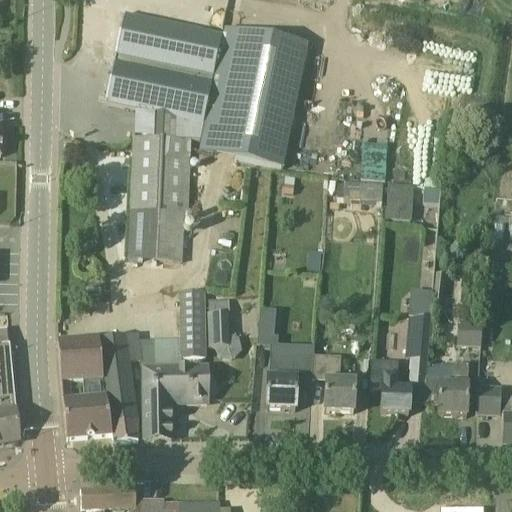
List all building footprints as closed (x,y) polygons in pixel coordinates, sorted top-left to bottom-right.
[(205,127),(202,142),(199,155),(281,172),(307,48),(225,31),(213,85),(205,127)] [(205,127),(213,85),(113,64),(109,85),(105,106),(135,112),(205,127)] [(205,127),(135,112),(134,139),(190,142),(202,142),(205,127)] [(186,214),(190,142),(134,139),(128,263),(180,265),(182,213),(186,214)] [(385,144),(361,143),(360,180),(384,180),(385,144)] [(381,212),(383,188),(344,185),(343,203),(351,203),(351,210),(381,212)] [(283,197),(292,198),(293,189),(284,188),(283,197)] [(384,225),(411,226),(413,190),(386,188),(384,225)] [(439,209),(440,193),(424,192),(422,208),(439,209)] [(204,296),(180,296),(181,362),(204,362),(204,296)] [(256,349),(272,350),(275,314),(259,312),(256,349)] [(226,316),(208,317),(209,350),(226,350),(226,316)] [(430,319),(409,317),(405,362),(412,362),(410,383),(424,385),(430,319)] [(481,326),(457,326),(457,351),(480,351),(481,326)] [(98,342),(60,345),(57,346),(66,443),(112,439),(113,448),(137,445),(138,425),(129,365),(157,362),(153,335),(125,339),(125,338),(98,342)] [(0,446),(18,444),(8,343),(0,343),(0,446)] [(340,361),(312,360),(312,362),(311,384),(325,385),(323,415),(353,416),(354,385),(339,384),(340,361)] [(269,361),(268,382),(267,382),(266,413),(295,414),(296,383),(311,384),(312,362),(269,361)] [(396,366),(371,365),(370,391),(381,392),(380,417),(408,418),(409,393),(395,393),(396,366)] [(425,383),(423,407),(438,408),(438,419),(466,420),(468,369),(454,368),(453,388),(439,388),(439,383),(425,383)] [(207,406),(206,371),(143,373),(144,444),(170,444),(169,407),(207,406)] [(475,420),(502,421),(501,450),(511,450),(511,402),(500,402),(500,393),(477,393),(475,420)] [(135,491),(80,493),(80,511),(89,511),(135,510),(135,491)]
